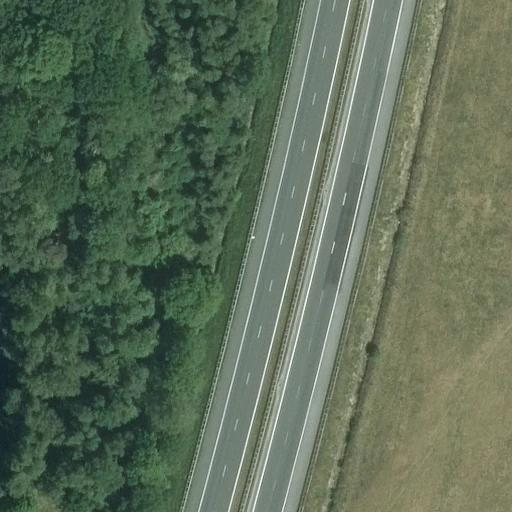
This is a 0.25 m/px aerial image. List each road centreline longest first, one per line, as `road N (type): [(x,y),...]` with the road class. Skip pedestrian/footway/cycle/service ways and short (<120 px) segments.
road 1 (motorway): [(271,511),(391,0)]
road 2 (motorway): [(326,0),(208,511)]
